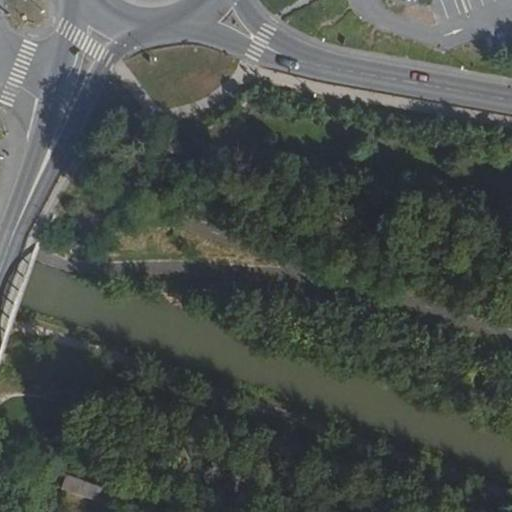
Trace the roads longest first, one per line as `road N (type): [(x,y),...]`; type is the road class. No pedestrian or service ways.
road 1 (residential): [(511,98),(324,66),(251,36)]
road 2 (tertiary): [(82,0),(44,162)]
road 3 (tertiary): [(44,162),(131,29)]
road 4 (tertiary): [(0,279),(44,162)]
